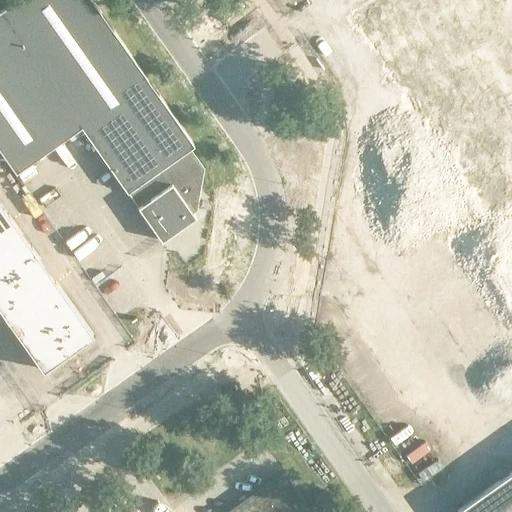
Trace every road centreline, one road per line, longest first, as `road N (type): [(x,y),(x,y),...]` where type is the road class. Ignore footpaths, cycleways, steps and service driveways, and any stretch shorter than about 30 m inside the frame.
road 1 (unclassified): [(240,309),(264,261),(270,176),(214,80),(154,0)]
road 2 (unclassified): [(0,481),(240,309)]
road 3 (unclassified): [(382,511),(240,309)]
